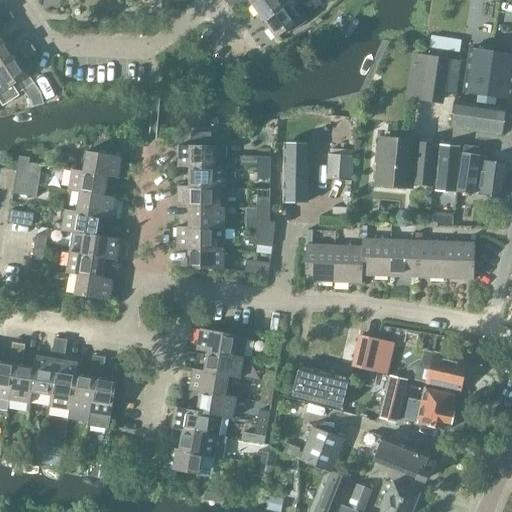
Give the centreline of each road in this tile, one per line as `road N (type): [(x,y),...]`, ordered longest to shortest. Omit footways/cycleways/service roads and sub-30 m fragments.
road 1 (residential): [(485,329),(373,307),(173,289)]
road 2 (residential): [(249,52),(211,4),(145,47),(56,43),(18,0)]
road 3 (residential): [(0,313),(133,337)]
road 4 (residential): [(154,283),(151,154)]
